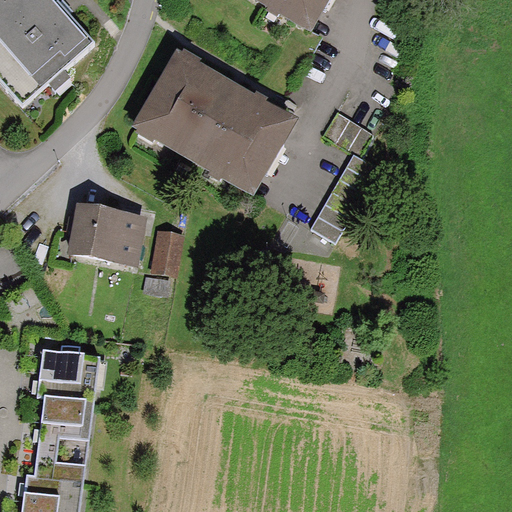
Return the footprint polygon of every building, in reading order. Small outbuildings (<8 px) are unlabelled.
[(90,48),(45,0),(10,0),(0,9),(0,84),(22,108),(90,48)] [(332,0),(244,0),(310,38),(332,0)] [(298,126),(178,55),(135,129),(254,199),(298,126)] [(369,136),(334,114),(320,137),(355,159),(369,136)] [(332,244),(373,169),(350,157),(309,232),(332,244)] [(136,272),(147,219),(77,205),(67,259),(136,272)] [(176,280),(183,237),(157,233),(150,276),(176,280)] [(79,511),(88,446),(98,363),(45,356),(40,398),(45,398),(35,479),(28,479),(24,511),(79,511)]
